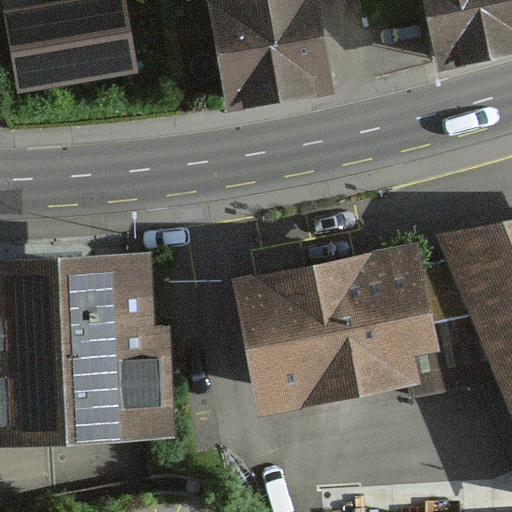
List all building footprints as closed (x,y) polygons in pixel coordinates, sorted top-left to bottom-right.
[(327,0),(227,0),(244,109),(341,95),(327,0)] [(511,0),(429,0),(443,62),(511,46),(511,0)] [(511,216),(458,238),(511,376),(511,216)] [(415,227),(244,259),(266,377),(414,349),(407,314),(430,310),(415,227)] [(152,340),(149,261),(0,266),(0,437),(173,431),(170,339),(152,340)]
